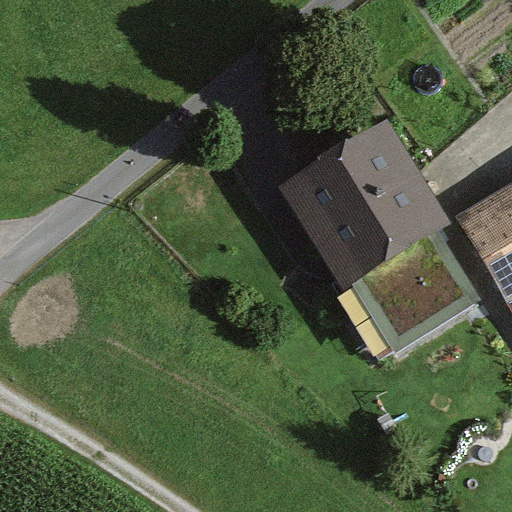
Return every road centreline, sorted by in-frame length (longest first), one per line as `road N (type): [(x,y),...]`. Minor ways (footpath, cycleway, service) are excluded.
road 1 (unclassified): [(347,0),(89,208),(0,292)]
road 2 (track): [(0,398),(173,511)]
